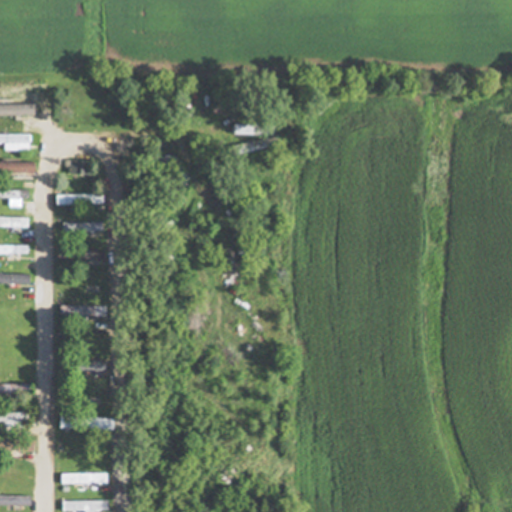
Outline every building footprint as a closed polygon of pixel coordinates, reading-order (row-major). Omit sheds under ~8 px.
[(33,105),(0,104),(0,116),(33,116),(33,105)] [(220,141),(265,151),(267,141),(222,131),(220,141)] [(0,150),(27,151),(27,135),(0,135),(0,150)] [(66,175),(90,175),(90,161),(66,161),(66,175)] [(34,162),(0,162),(0,174),(34,175),(34,162)] [(26,192),(0,191),(0,198),(26,199),(26,192)] [(52,206),(99,206),(99,195),(52,195),(52,206)] [(0,228),(27,229),(27,218),(0,217),(0,228)] [(60,224),(60,232),(95,232),(95,224),(60,224)] [(0,255),(27,255),(27,247),(0,246),(0,255)] [(71,261),(95,261),(95,251),(71,251),(71,261)] [(0,285),(25,285),(25,275),(0,274),(0,285)] [(101,317),(101,306),(57,306),(57,317),(101,317)] [(32,326),(20,326),(20,349),(32,349),(32,326)] [(75,381),(101,381),(101,361),(75,361),(75,381)] [(0,384),(0,394),(25,394),(25,385),(0,384)] [(0,413),(0,425),(19,426),(20,414),(0,413)] [(109,418),(74,418),(74,430),(109,430),(109,418)] [(2,441),(2,452),(34,452),(34,441),(2,441)] [(0,471),(0,480),(27,480),(27,472),(0,471)] [(105,474),(57,474),(57,484),(105,484),(105,474)] [(28,497),(0,496),(0,505),(28,505),(28,497)] [(59,502),(59,511),(103,511),(104,502),(59,502)]
